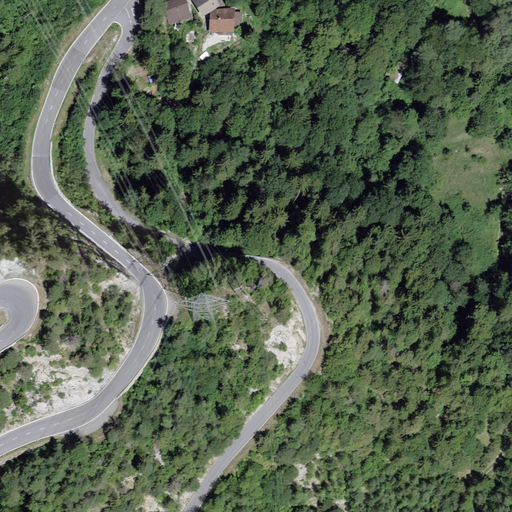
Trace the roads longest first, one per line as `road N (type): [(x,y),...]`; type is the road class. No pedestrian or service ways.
road 1 (tertiary): [(190,511),(303,367),(313,333),(302,299),(276,268),(147,233),(99,188),(89,126),(129,35),(119,0)]
road 2 (secondary): [(0,445),(95,407),(133,363),(154,317),(152,287),(54,200),(40,170),(44,125),(66,71),(119,0)]
road 3 (track): [(511,186),(499,205),(488,322),(489,341),(511,374)]
